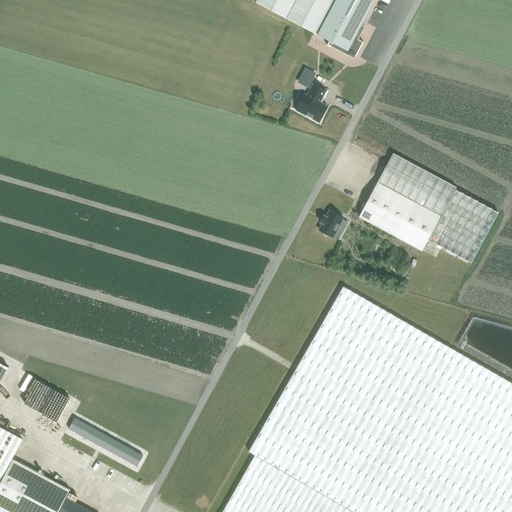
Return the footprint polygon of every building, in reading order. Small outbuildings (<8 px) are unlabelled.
[(257,0),(256,2),(317,35),(318,33),(335,0),(257,0)] [(359,39),(366,25),(362,23),(375,0),(335,0),(318,33),(330,40),(329,43),(350,55),(353,50),(358,53),(364,42),(359,39)] [(305,68),(299,79),(308,84),(314,73),(305,68)] [(305,94),(296,110),(319,122),(327,107),(320,103),(327,91),(313,84),(307,95),(305,94)] [(370,155),(373,147),(367,144),(363,152),(370,155)] [(393,154),(366,203),(358,217),(421,251),(427,239),(454,189),(455,188),(393,154)] [(454,189),(427,239),(472,263),(499,213),(454,189)] [(344,216),(330,209),(327,215),(325,214),(321,220),(323,222),(320,228),(334,236),(343,218),(344,216)] [(245,451),(255,456),(349,511),(511,511),(511,387),(341,287),(245,451)] [(0,383),(9,368),(0,363),(0,383)] [(75,418),(69,429),(81,435),(91,441),(102,447),(107,450),(117,456),(128,461),(137,467),(143,456),(134,451),(123,445),(113,439),(108,436),(97,430),(86,425),(75,418)] [(0,483),(13,461),(12,460),(23,440),(0,427),(0,483)] [(349,511),(255,456),(222,511),(349,511)] [(13,461),(0,483),(0,510),(3,511),(91,511),(65,498),(70,490),(45,477),(45,478),(13,461)] [(111,461),(110,465),(120,469),(121,465),(111,461)]
